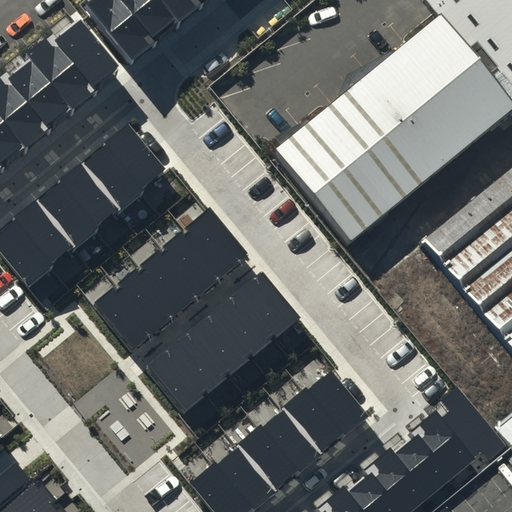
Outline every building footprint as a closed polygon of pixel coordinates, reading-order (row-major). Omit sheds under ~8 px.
[(104,0),(88,14),(132,66),(210,0),(104,0)] [(511,0),(424,0),(438,16),(511,105),(511,0)] [(277,149),(352,241),(511,109),(511,105),(438,16),(277,149)] [(0,81),(0,168),(122,68),(79,17),(0,81)] [(129,122),(0,228),(0,251),(27,284),(168,169),(129,122)] [(511,170),(422,243),(511,352),(511,170)] [(208,210),(91,304),(129,350),(246,256),(208,210)] [(261,274),(145,369),(183,415),(299,319),(261,274)] [(214,511),(249,511),(366,421),(328,373),(190,481),(214,511)] [(458,385),(303,511),(411,511),(501,438),(458,385)] [(511,419),(500,430),(511,444),(511,419)] [(511,511),(511,453),(509,449),(432,511),(511,511)] [(16,462),(0,475),(0,504),(31,480),(16,462)] [(63,511),(37,479),(0,508),(0,511),(63,511)]
